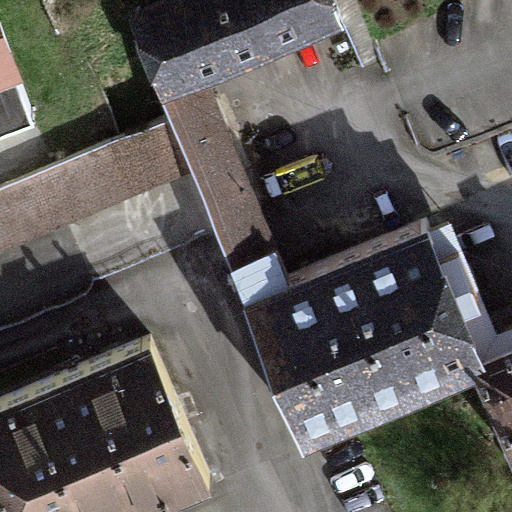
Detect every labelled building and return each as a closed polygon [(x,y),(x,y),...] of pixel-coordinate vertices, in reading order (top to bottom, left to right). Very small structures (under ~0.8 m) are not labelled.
[(158,0),(129,12),(169,110),(119,131),(141,186),(163,238),(213,218),(300,432),(475,357),(511,442),(511,332),(490,342),(479,346),(425,221),(423,216),(286,274),(199,66),(341,6),(338,0),(158,0)] [(0,126),(29,116),(0,34),(0,126)] [(0,244),(68,216),(89,268),(163,238),(141,186),(119,131),(0,181),(0,244)] [(425,221),(479,346),(490,342),(436,216),(425,221)] [(151,331),(0,393),(0,480),(5,492),(0,493),(0,511),(109,511),(209,470),(151,331)]
